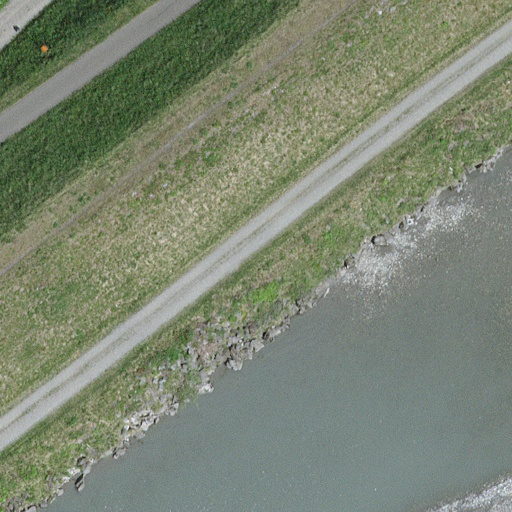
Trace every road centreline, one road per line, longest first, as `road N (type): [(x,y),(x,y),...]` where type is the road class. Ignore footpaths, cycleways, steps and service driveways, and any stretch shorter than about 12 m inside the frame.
road 1 (track): [(511,55),(0,450)]
road 2 (track): [(191,0),(0,133)]
